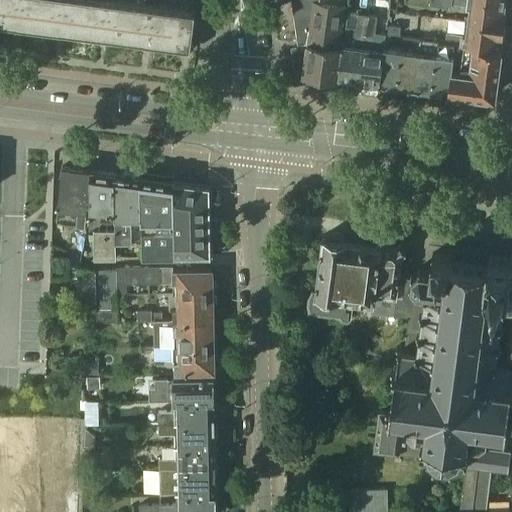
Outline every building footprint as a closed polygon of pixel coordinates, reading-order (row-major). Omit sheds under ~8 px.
[(0,0),(0,21),(3,22),(2,26),(17,28),(18,24),(20,0),(0,0)] [(20,0),(18,24),(17,28),(31,30),(32,25),(46,27),(50,0),(20,0)] [(50,0),(46,27),(61,29),(60,34),(75,36),(75,31),(79,0),(50,0)] [(79,0),(75,31),(75,36),(89,38),(90,33),(104,35),(108,0),(79,0)] [(113,0),(108,0),(104,35),(119,37),(118,42),(133,43),(133,39),(138,3),(113,0)] [(340,77),(343,45),(336,44),(337,36),(340,37),(345,0),(292,0),(299,45),(298,45),(302,73),(340,77)] [(468,14),(506,20),(507,10),(504,9),(505,0),(429,0),(429,4),(451,7),(451,4),(469,7),(468,14)] [(133,39),(133,43),(147,45),(148,41),(162,42),(167,7),(138,3),(133,39)] [(167,7),(162,42),(177,44),(176,49),(195,52),(196,42),(192,41),(196,11),(167,7)] [(343,45),(340,77),(341,77),(341,78),(345,80),(349,79),(349,78),(359,80),(368,14),(359,13),(358,21),(357,32),(345,31),(344,41),(343,45)] [(368,14),(359,80),(369,81),(369,82),(373,84),(377,83),(377,82),(379,82),(383,47),(373,46),(376,24),(378,15),(368,14)] [(503,42),(506,20),(468,14),(465,35),(465,37),(500,42),(503,42)] [(400,34),(401,26),(389,24),(388,32),(400,34)] [(445,42),(438,41),(431,89),(448,91),(457,34),(447,32),(445,42)] [(383,47),(379,82),(396,85),(402,47),(389,45),(391,34),(385,34),(385,36),(383,47)] [(465,35),(457,34),(448,91),(458,93),(461,96),(486,99),(489,97),(491,97),(495,93),(496,92),(499,89),(500,79),(498,76),(499,69),(504,69),(505,64),(500,63),(500,60),(502,60),(503,55),(501,54),(501,50),(499,49),(500,42),(465,37),(465,35)] [(402,47),(396,85),(414,87),(420,41),(420,38),(403,35),(402,47)] [(420,38),(420,41),(414,87),(431,89),(438,41),(420,38)] [(61,165),(56,206),(54,218),(83,222),(90,169),(61,165)] [(143,211),(141,176),(135,175),(133,172),(127,170),(124,173),(116,172),(116,177),(118,239),(134,239),(144,239),(143,213),(143,211)] [(119,254),(118,239),(116,177),(91,173),(90,227),(91,227),(92,255),(119,254)] [(141,176),(143,211),(143,213),(144,239),(145,256),(177,255),(174,180),(141,176)] [(174,180),(177,255),(212,254),(210,184),(174,180)] [(382,241),(347,237),(342,231),(332,230),(327,234),(323,234),(316,289),(312,289),(312,291),(309,297),(308,304),(310,310),(310,311),(340,315),(343,319),(347,319),(351,316),(353,305),(349,305),(350,295),(372,298),(371,309),(409,314),(412,296),(411,295),(409,293),(407,290),(406,288),(406,287),(405,286),(405,285),(404,283),(404,281),(411,282),(412,277),(409,276),(409,274),(399,273),(402,254),(407,250),(400,242),(396,245),(382,243),(382,241)] [(399,350),(396,367),(392,366),(391,369),(396,370),(391,407),(386,407),(386,408),(380,407),(374,446),(418,451),(421,453),(423,450),(433,462),(431,465),(433,468),(436,464),(448,466),(450,470),(453,469),(453,466),(463,458),(463,461),(465,463),(461,511),(473,511),(478,465),(509,469),(511,448),(486,445),(488,429),(506,431),(507,425),(511,426),(511,423),(508,422),(511,392),(511,254),(511,255),(495,253),(495,252),(490,252),(490,253),(489,253),(488,259),(452,254),(452,253),(448,253),(448,254),(436,253),(436,252),(433,251),(433,252),(432,252),(432,255),(433,255),(431,268),(429,268),(428,271),(421,270),(421,268),(417,269),(418,271),(413,275),(411,273),(409,274),(409,276),(412,277),(411,282),(404,281),(404,283),(405,285),(405,286),(406,287),(406,288),(407,290),(409,293),(411,295),(412,296),(409,314),(405,348),(402,347),(402,345),(399,344),(399,347),(396,347),(396,350),(399,350)] [(173,265),(116,267),(117,269),(117,282),(117,294),(127,294),(127,283),(173,282),(173,280),(173,269),(173,265)] [(213,292),(216,289),(216,281),(212,278),(212,268),(173,269),(173,280),(180,280),(180,293),(213,292)] [(78,309),(96,309),(118,308),(117,294),(117,282),(117,269),(95,269),(79,270),(77,309),(78,309)] [(214,331),(213,308),(217,305),(216,297),(213,295),(213,292),(180,293),(169,293),(169,308),(174,308),(174,323),(162,323),(157,329),(157,345),(214,344),(217,341),(217,333),(214,331)] [(118,320),(118,308),(96,309),(97,321),(118,320)] [(152,310),(137,310),(138,320),(162,319),(162,312),(152,312),(152,310)] [(215,369),(215,359),(218,357),(218,348),(214,346),(214,344),(157,345),(156,345),(156,359),(175,358),(175,369),(215,369)] [(297,360),(316,359),(316,345),(296,346),(297,360)] [(85,360),(84,374),(98,375),(99,361),(85,360)] [(178,400),(215,399),(216,399),(216,380),(212,376),(156,377),(156,387),(150,387),(151,401),(178,400)] [(89,389),(101,389),(100,377),(88,377),(89,389)] [(215,422),(215,411),(218,409),(218,404),(215,401),(215,399),(178,400),(178,411),(148,412),(147,423),(158,423),(215,422)] [(98,412),(86,412),(86,424),(98,424),(98,412)] [(216,445),(216,443),(218,441),(218,435),(216,433),(215,422),(158,423),(158,434),(179,434),(179,446),(216,445)] [(0,427),(0,443),(30,445),(31,429),(0,427)] [(85,428),(85,446),(95,446),(96,435),(85,428)] [(65,432),(64,440),(76,440),(77,432),(65,432)] [(0,443),(0,457),(30,459),(30,445),(0,443)] [(216,468),(216,459),(218,456),(218,451),(216,449),(216,445),(179,446),(179,457),(159,457),(159,469),(216,468)] [(93,470),(94,446),(85,446),(84,469),(93,470)] [(57,453),(57,461),(69,462),(69,454),(57,453)] [(0,457),(0,472),(29,473),(30,459),(0,457)] [(57,461),(57,469),(69,470),(69,462),(57,461)] [(160,493),(180,493),(217,492),(217,489),(219,487),(219,482),(216,480),(216,468),(159,469),(160,493)] [(100,470),(84,470),(83,493),(99,493),(100,470)] [(0,472),(0,486),(28,488),(29,473),(0,472)] [(56,482),(56,490),(68,491),(68,483),(56,482)] [(0,486),(0,500),(28,502),(28,488),(0,486)] [(390,511),(391,489),(352,490),(352,511),(390,511)] [(56,490),(56,498),(68,499),(68,491),(56,490)] [(139,511),(218,511),(218,492),(217,492),(180,493),(180,504),(139,505),(139,511)] [(0,500),(0,511),(27,511),(28,502),(0,500)]
